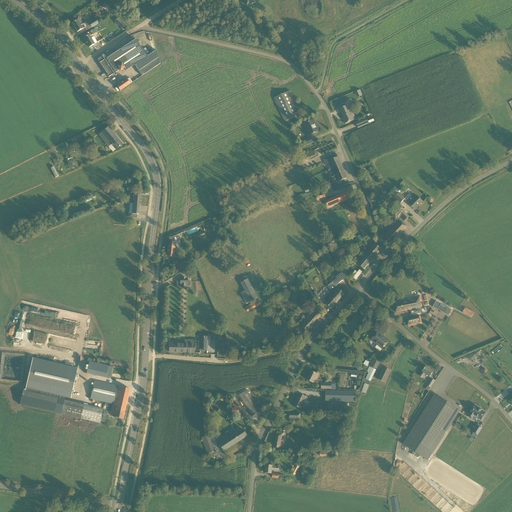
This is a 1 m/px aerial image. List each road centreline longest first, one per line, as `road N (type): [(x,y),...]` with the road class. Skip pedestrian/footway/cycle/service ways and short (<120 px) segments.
road 1 (tertiary): [(120,509),(141,396),(158,179),(148,153),(78,65)]
road 2 (unclassified): [(387,254),(328,112),(290,64),(139,27)]
road 3 (unclassified): [(247,511),(266,418),(303,346),(357,287)]
road 4 (unclassified): [(511,419),(357,287)]
road 5 (unclassified): [(387,254),(456,192),(511,160)]
road 6 (unclassified): [(0,486),(120,509)]
